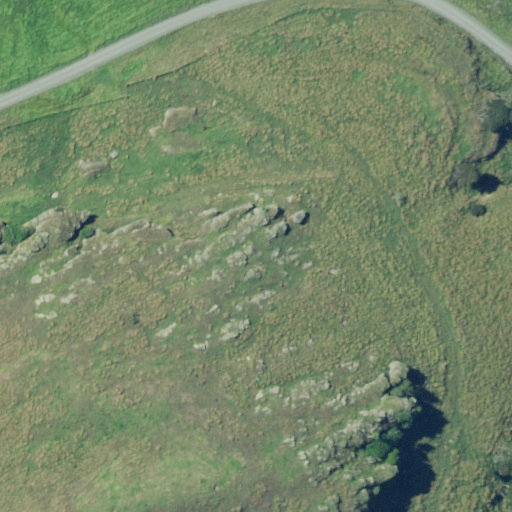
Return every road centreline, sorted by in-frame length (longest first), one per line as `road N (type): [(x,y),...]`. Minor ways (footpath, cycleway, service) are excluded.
road 1 (unclassified): [(0,115),(51,96),(128,47),(277,0)]
road 2 (unclassified): [(394,0),(511,69)]
